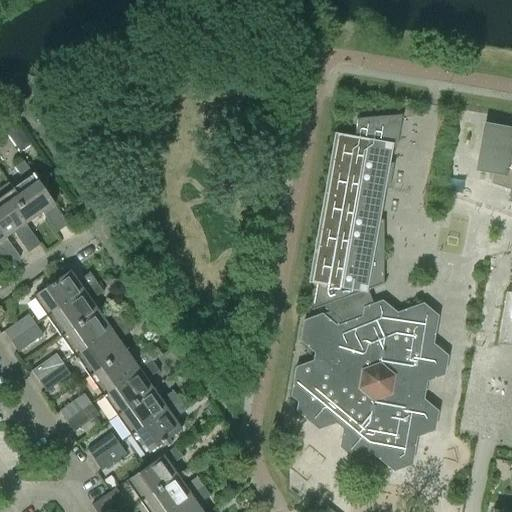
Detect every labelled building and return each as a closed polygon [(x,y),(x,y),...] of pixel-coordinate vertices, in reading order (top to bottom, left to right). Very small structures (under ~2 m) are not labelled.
[(311,310),(323,307),(329,312),(303,321),(300,340),(314,352),(313,361),(295,367),(290,396),(297,402),(296,411),(317,429),(335,423),(342,429),(338,447),(354,460),(371,454),(392,472),(410,465),(415,438),(433,431),(436,412),(415,394),(417,384),(442,375),(446,356),(431,344),(436,316),(423,304),(396,313),(382,301),(373,305),(367,291),(384,284),(384,283),(382,283),(382,220),(375,219),(381,188),(388,189),(392,164),(385,162),(388,147),(395,148),(401,115),(356,119),(356,120),(357,120),(353,140),(336,137),(310,280),(317,281),(312,309),(311,309),(311,310)] [(511,127),(511,128),(511,131),(484,126),(476,169),(492,172),(490,184),(509,190),(507,202),(511,203),(511,127)] [(14,209),(24,225),(53,204),(23,161),(14,167),(22,180),(11,188),(22,203),(14,209)] [(0,232),(4,239),(24,225),(14,209),(22,203),(11,188),(7,182),(0,187),(0,232)] [(47,316),(96,282),(89,272),(76,281),(69,270),(36,293),(46,307),(42,310),(47,316)] [(96,282),(47,316),(51,323),(55,320),(64,334),(97,310),(91,301),(103,292),(96,282)] [(511,293),(505,292),(496,344),(511,347),(511,293)] [(97,310),(64,334),(73,347),(70,349),(74,356),(123,321),(116,311),(104,320),(97,310)] [(3,332),(10,342),(35,325),(27,315),(3,332)] [(132,315),(123,321),(128,328),(136,322),(132,315)] [(92,373),(125,350),(118,340),(130,332),(123,321),(74,356),(79,362),(83,360),(92,373)] [(35,325),(10,342),(17,352),(42,335),(35,325)] [(156,348),(146,354),(151,361),(161,354),(156,348)] [(102,396),(151,361),(146,354),(144,351),(132,360),(125,350),(92,373),(101,386),(97,389),(102,396)] [(31,371),(38,381),(62,364),(55,354),(31,371)] [(120,413),(152,389),(146,380),(158,371),(151,361),(102,396),(107,402),(110,400),(120,413)] [(62,364),(38,381),(45,392),(69,375),(62,364)] [(129,435),(179,400),(171,390),(159,399),(152,389),(120,413),(129,426),(125,428),(129,435)] [(58,411),(66,421),(90,404),(83,394),(58,411)] [(179,400),(129,435),(134,442),(138,439),(148,453),(162,442),(167,439),(181,430),(173,419),(186,411),(179,400)] [(90,404),(66,421),(73,431),(97,414),(90,404)] [(86,450),(93,460),(118,443),(110,433),(86,450)] [(167,439),(162,442),(166,447),(171,443),(167,439)] [(118,443),(93,460),(100,471),(125,454),(118,443)] [(143,499),(176,475),(170,466),(182,457),(174,446),(129,478),(129,479),(125,481),(130,488),(134,486),(143,499)] [(176,475),(143,499),(153,511),(152,511),(166,511),(202,486),(195,476),(183,485),(176,475)] [(201,511),(197,505),(209,497),(202,486),(166,511),(201,511)] [(91,505),(95,511),(102,511),(122,498),(115,488),(91,505)]
